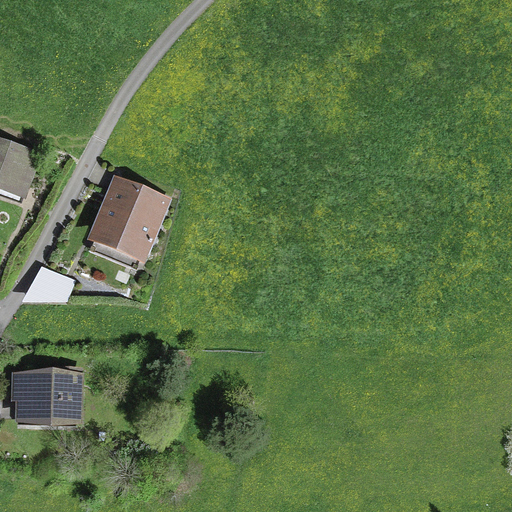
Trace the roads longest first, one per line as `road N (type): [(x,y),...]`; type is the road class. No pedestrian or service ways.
road 1 (residential): [(5,319),(105,131)]
road 2 (track): [(105,131),(150,55),(203,0)]
